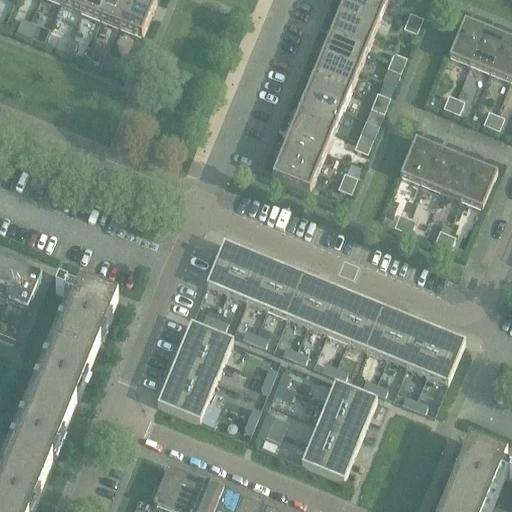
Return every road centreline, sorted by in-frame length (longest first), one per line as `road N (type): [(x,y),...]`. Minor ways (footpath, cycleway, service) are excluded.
road 1 (residential): [(199,211),(478,327)]
road 2 (residential): [(345,511),(113,417)]
road 3 (residential): [(199,211),(286,0)]
road 4 (residential): [(113,417),(199,211)]
road 5 (residential): [(0,126),(199,211)]
